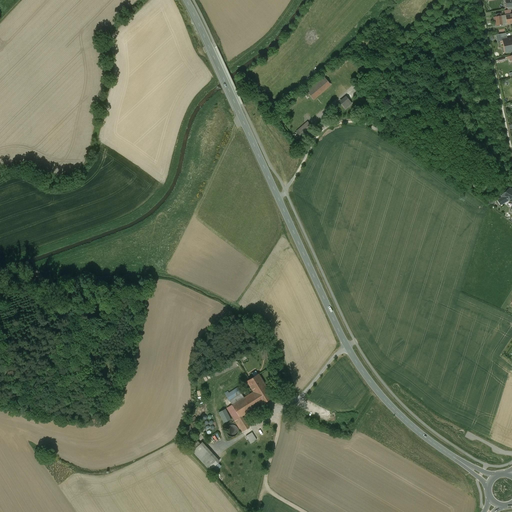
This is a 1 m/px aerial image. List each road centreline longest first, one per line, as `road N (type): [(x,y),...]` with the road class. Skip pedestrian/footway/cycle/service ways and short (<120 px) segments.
road 1 (secondary): [(490,481),(400,416),(356,363),(185,0)]
road 2 (track): [(323,128),(359,120),(383,128),(486,39)]
road 3 (track): [(416,30),(510,178)]
road 4 (track): [(402,108),(403,134),(471,185),(511,178)]
